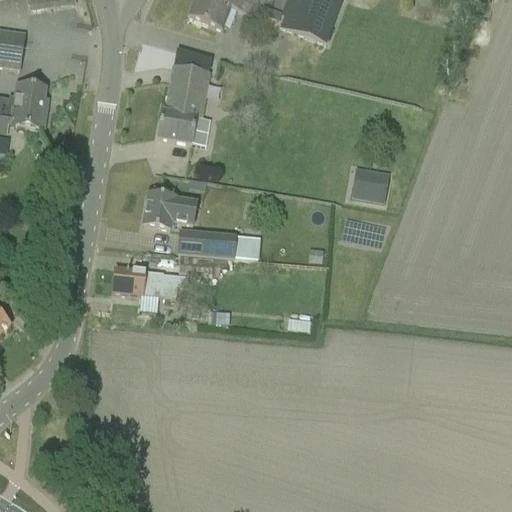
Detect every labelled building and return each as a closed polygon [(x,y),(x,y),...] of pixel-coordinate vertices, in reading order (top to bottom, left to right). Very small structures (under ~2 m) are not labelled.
[(195,0),(186,24),(205,31),(221,37),(230,14),(246,21),(254,0),(195,0)] [(319,49),(332,14),(337,16),(342,0),(288,0),(282,16),(262,9),(258,21),(279,28),(277,34),(319,49)] [(0,72),(19,75),(24,41),(0,37),(0,122),(8,124),(7,131),(41,136),(44,119),(40,118),(43,94),(20,91),(18,100),(14,99),(14,103),(8,102),(7,105),(0,104),(0,72)] [(156,144),(176,148),(190,150),(195,124),(200,125),(208,79),(172,72),(164,117),(161,117),(156,144)] [(269,163),(266,177),(328,188),(332,164),(319,162),(318,171),(269,163)] [(383,210),(388,180),(372,177),(370,189),(352,186),(349,204),(383,210)] [(191,232),(195,209),(173,205),(174,204),(171,204),(172,197),(153,194),(152,200),(147,200),(142,232),(168,236),(170,229),(191,232)] [(232,264),(234,243),(181,238),(179,259),(232,264)] [(177,279),(209,282),(209,281),(218,282),(219,267),(179,263),(177,279)] [(114,275),(111,299),(139,302),(138,318),(155,320),(157,303),(175,305),(176,292),(186,293),(186,283),(162,281),(162,280),(134,277),(114,275)] [(0,340),(9,331),(0,321),(0,340)]
